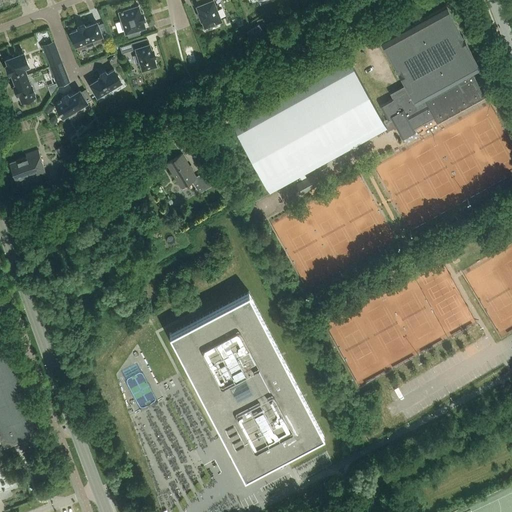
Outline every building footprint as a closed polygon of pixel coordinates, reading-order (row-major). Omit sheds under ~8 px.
[(203,0),(205,2),(197,5),(199,12),(198,12),(201,20),(202,19),(205,26),(221,20),(213,0),(203,0)] [(142,12),(141,13),(138,5),(123,10),(122,8),(121,9),(121,10),(119,11),(126,32),(127,32),(138,28),(145,26),(143,20),(145,19),(142,12)] [(350,60),(233,125),(269,192),(299,176),(301,179),(306,176),(304,173),(317,166),(352,146),(354,150),(359,147),(357,144),(386,127),(388,131),(396,126),(401,136),(414,129),(412,126),(431,115),(433,119),(434,118),(436,122),(484,95),(471,73),(480,68),(446,5),(381,41),(406,87),(391,95),(393,99),(380,106),(387,119),(383,121),(350,60)] [(97,22),(85,26),(84,24),(77,27),(78,29),(70,32),(78,51),(104,41),(97,22)] [(259,23),(247,31),(255,43),(267,35),(259,23)] [(128,37),(140,34),(138,28),(127,32),(128,37)] [(61,62),(54,41),(42,45),(50,66),(61,62)] [(124,45),(120,46),(122,53),(126,51),(136,48),(142,69),(144,68),(145,70),(152,68),(151,66),(156,64),(153,57),(155,56),(153,49),(151,50),(149,43),(140,46),(138,41),(124,45)] [(6,65),(9,74),(11,73),(14,80),(27,75),(24,67),(29,66),(24,52),(6,59),(8,64),(6,65)] [(50,66),(58,86),(69,82),(61,62),(50,66)] [(114,69),(107,73),(106,72),(99,76),(100,77),(90,84),(97,96),(121,81),(114,69)] [(24,99),(26,105),(34,102),(32,96),(35,95),(33,92),(34,92),(32,85),(31,85),(27,75),(14,80),(16,85),(14,85),(17,94),(19,93),(22,100),(24,99)] [(69,117),(77,113),(75,109),(87,102),(80,90),(69,96),(68,95),(62,98),(63,100),(56,104),(63,116),(67,114),(69,117)] [(48,101),(44,108),(49,112),(54,105),(48,101)] [(10,164),(9,166),(10,168),(12,168),(12,169),(14,174),(12,175),(13,177),(15,177),(16,179),(16,181),(33,175),(34,178),(47,174),(38,149),(26,154),(27,157),(10,162),(10,164)] [(196,176),(182,154),(166,163),(181,187),(191,181),(199,193),(213,184),(205,171),(196,176)] [(64,177),(65,179),(78,171),(77,169),(75,166),(74,164),(61,172),(62,174),(64,177)] [(313,174),(295,184),(301,194),(319,185),(313,174)] [(249,292),(169,333),(219,427),(234,457),(244,476),(285,455),(324,435),(249,292)] [(40,433),(5,339),(0,340),(0,440),(3,448),(40,433)]
